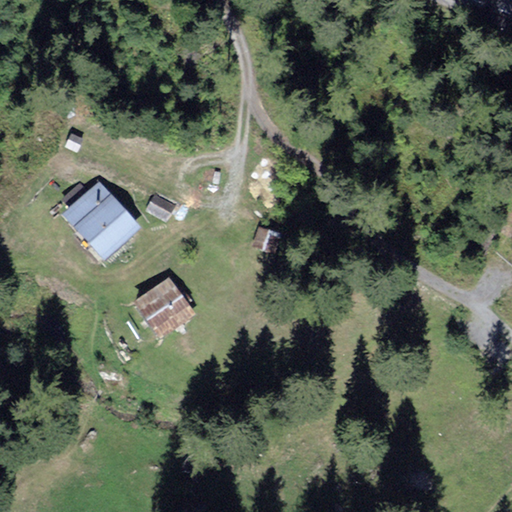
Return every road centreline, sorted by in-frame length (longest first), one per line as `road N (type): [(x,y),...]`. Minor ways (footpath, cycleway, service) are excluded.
road 1 (residential): [(511,335),(372,232),(274,132),(257,105),(224,0)]
road 2 (track): [(231,223),(251,87)]
